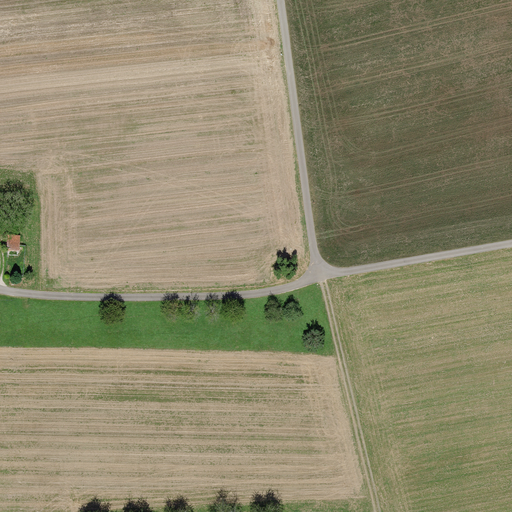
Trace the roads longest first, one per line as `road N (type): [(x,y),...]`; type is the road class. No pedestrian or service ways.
road 1 (track): [(511,242),(202,297),(0,292)]
road 2 (track): [(278,0),(324,275)]
road 3 (track): [(380,511),(324,275)]
